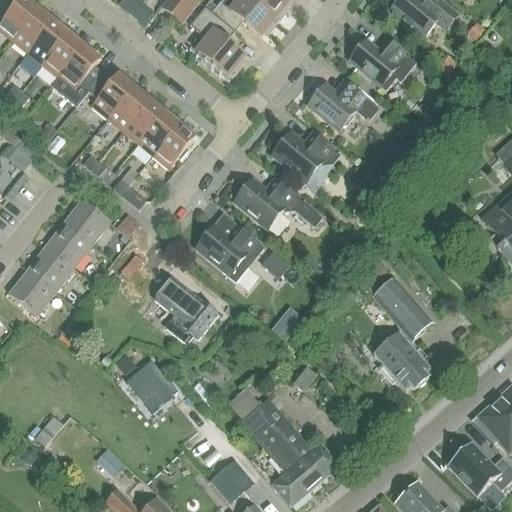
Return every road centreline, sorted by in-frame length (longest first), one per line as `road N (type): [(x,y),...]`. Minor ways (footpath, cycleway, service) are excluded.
road 1 (tertiary): [(338,511),(511,361)]
road 2 (residential): [(234,139),(70,0)]
road 3 (residential): [(344,0),(234,139)]
road 4 (residential): [(151,249),(234,139)]
